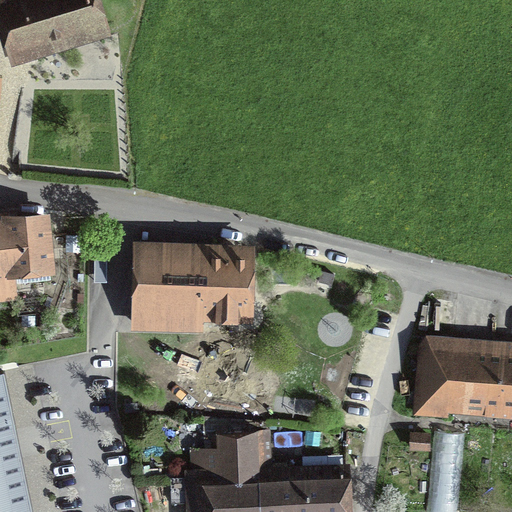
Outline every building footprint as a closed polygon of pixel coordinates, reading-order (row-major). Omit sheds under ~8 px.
[(1,0),(17,53),(56,42),(59,50),(76,45),(73,37),(102,29),(93,0),(1,0)] [(49,266),(45,218),(0,221),(0,300),(12,299),(9,270),(49,266)] [(177,253),(139,253),(137,326),(184,327),(184,306),(247,307),(248,256),(228,256),(177,253)] [(511,353),(420,347),(415,410),(447,413),(447,400),(511,404),(511,353)] [(0,370),(0,511),(32,511),(3,370),(0,370)] [(212,450),(193,451),(196,477),(219,476),(220,478),(264,476),(264,458),(258,457),(257,435),(265,435),(264,421),(203,416),(204,438),(212,438),(212,450)] [(439,427),(435,507),(460,508),(463,429),(439,427)] [(428,447),(429,435),(411,434),(410,446),(428,447)] [(264,476),(220,478),(219,476),(196,477),(171,478),(172,501),(193,500),(193,511),(345,511),(344,473),(285,475),(285,476),(273,476),(264,476)]
